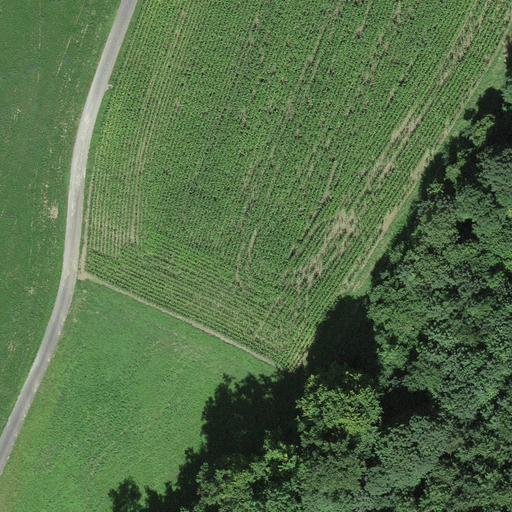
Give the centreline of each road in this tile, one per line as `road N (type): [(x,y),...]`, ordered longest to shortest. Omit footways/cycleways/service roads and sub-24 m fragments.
road 1 (track): [(0,456),(65,285),(79,141),(128,0)]
road 2 (track): [(511,380),(374,511)]
